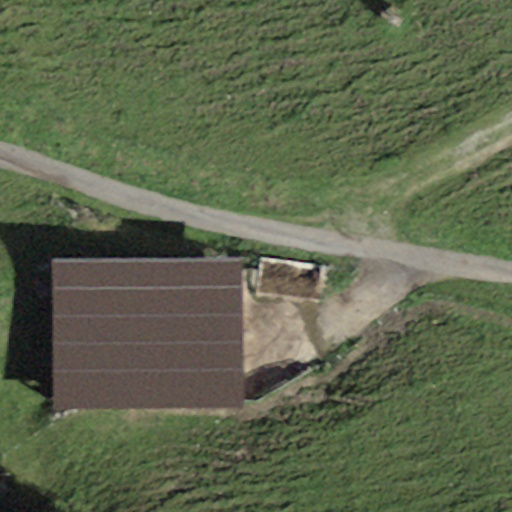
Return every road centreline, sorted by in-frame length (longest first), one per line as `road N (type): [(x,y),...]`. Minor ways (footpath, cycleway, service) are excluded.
road 1 (unclassified): [(0,156),(249,229),(511,273)]
road 2 (track): [(310,242),(511,138)]
